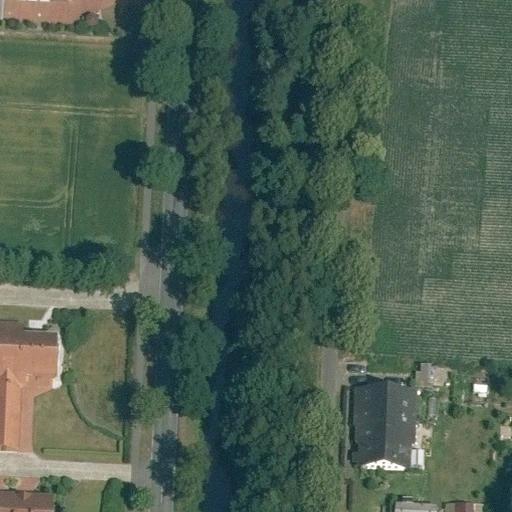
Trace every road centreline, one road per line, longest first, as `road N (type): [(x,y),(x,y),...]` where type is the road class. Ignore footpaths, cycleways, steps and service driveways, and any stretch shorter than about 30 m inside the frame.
road 1 (tertiary): [(159,511),(184,0)]
road 2 (unclassified): [(324,511),(347,0)]
road 3 (unknown): [(0,482),(161,489)]
